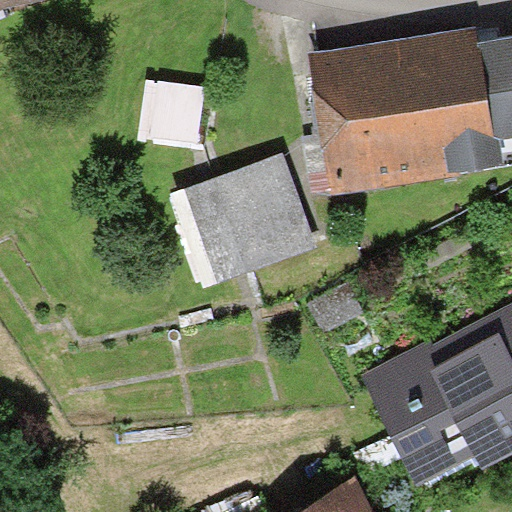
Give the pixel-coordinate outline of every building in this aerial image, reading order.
[(59,0),(0,0),(0,14),(59,1),(59,0)] [(306,195),(493,164),(489,135),(511,131),(511,28),(468,36),(465,19),(282,49),(306,195)] [(159,83),(157,143),(202,144),(204,85),(159,83)] [(288,149),(173,189),(208,287),(322,248),(288,149)] [(511,302),(354,375),(408,492),(511,444),(511,302)] [(358,511),(344,480),(271,511),(358,511)]
